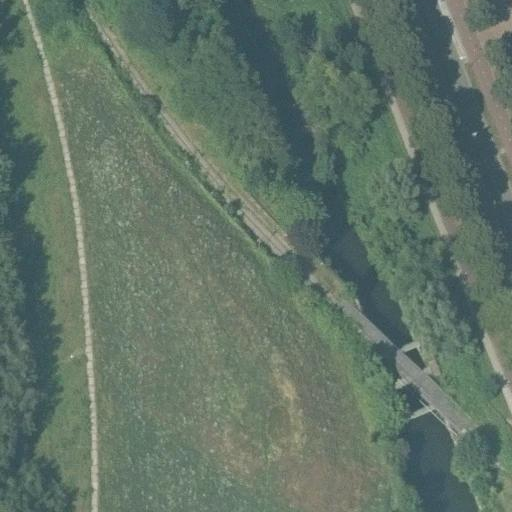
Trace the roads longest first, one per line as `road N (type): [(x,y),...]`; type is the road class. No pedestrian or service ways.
road 1 (tertiary): [(405,0),(444,100),(449,147),(511,303)]
road 2 (tertiary): [(511,210),(430,0)]
